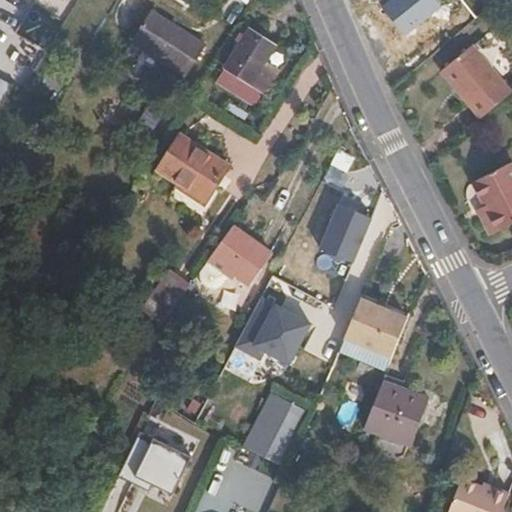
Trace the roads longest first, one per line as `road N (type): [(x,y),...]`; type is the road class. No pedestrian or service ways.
road 1 (residential): [(324,0),(370,111),(470,304)]
road 2 (unknown): [(447,261),(399,374)]
